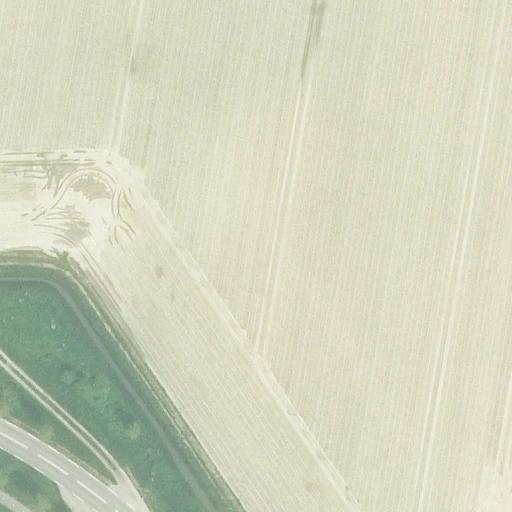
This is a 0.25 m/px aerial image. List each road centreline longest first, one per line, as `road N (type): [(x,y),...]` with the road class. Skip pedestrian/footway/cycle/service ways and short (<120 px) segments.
road 1 (track): [(132,511),(111,467),(0,359)]
road 2 (secondary): [(113,511),(0,434)]
